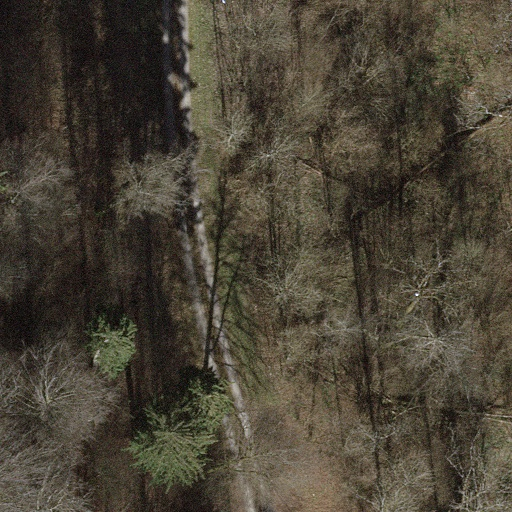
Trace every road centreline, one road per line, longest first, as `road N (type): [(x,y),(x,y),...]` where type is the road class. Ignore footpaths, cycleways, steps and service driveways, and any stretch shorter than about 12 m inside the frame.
road 1 (track): [(330,511),(336,368),(421,0)]
road 2 (track): [(261,511),(189,239),(178,0)]
